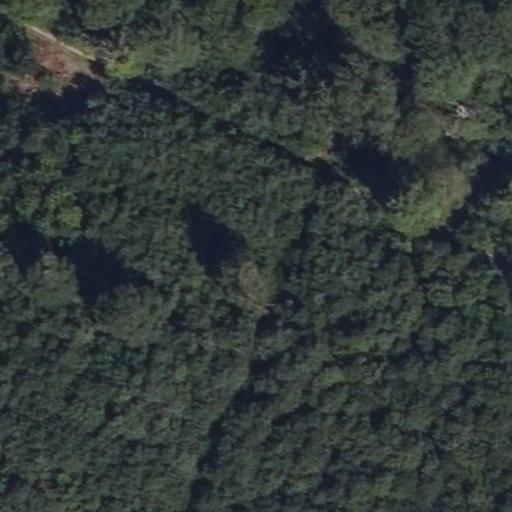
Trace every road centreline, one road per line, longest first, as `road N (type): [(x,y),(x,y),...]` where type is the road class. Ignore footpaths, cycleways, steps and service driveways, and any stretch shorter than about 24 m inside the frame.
road 1 (unknown): [(331,169),(0,9)]
road 2 (unknown): [(331,169),(510,267)]
